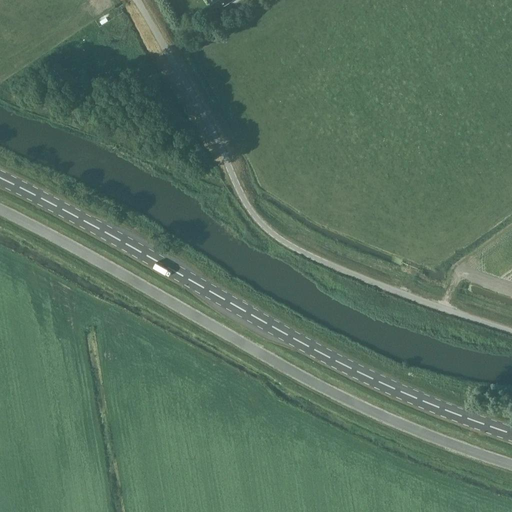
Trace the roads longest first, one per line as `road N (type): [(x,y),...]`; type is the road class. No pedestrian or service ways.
road 1 (primary): [(511,433),(355,371),(0,176)]
road 2 (unclassified): [(0,209),(324,389),(511,464)]
road 3 (unclassified): [(511,331),(362,279),(291,247),(257,221),(135,0)]
